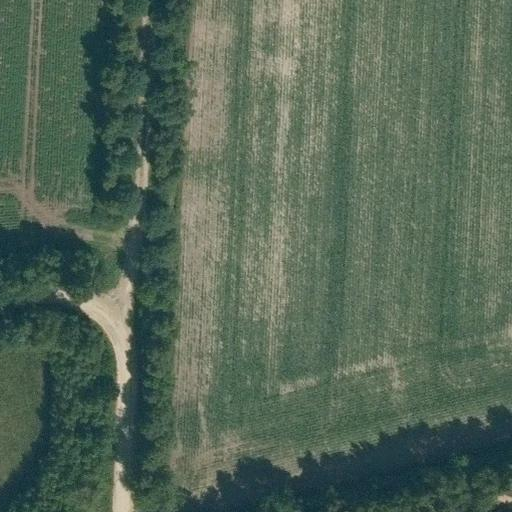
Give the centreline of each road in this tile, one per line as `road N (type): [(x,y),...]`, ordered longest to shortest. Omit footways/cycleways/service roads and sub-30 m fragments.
road 1 (track): [(0,300),(131,291),(122,511)]
road 2 (track): [(145,0),(131,291)]
